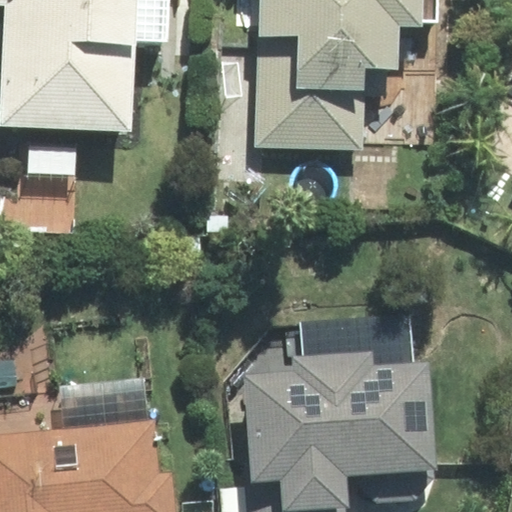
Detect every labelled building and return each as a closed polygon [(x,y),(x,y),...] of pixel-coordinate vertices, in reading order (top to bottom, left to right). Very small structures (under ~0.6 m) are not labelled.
[(0,46),(0,132),(125,141),(130,46),(167,48),(169,0),(0,0),(0,11),(2,11),(0,46)] [(252,152),(360,155),(363,98),(381,98),(381,79),(387,79),(389,32),(413,34),(413,28),(433,28),(433,0),(240,0),(239,35),(255,35),(252,152)] [(382,211),(424,207),(421,177),(380,181),(382,211)] [(361,374),(360,360),(280,366),(281,380),(231,382),(239,495),(244,495),(244,511),(341,511),(340,487),(364,506),(404,504),(425,481),(419,371),(361,374)] [(145,427),(0,436),(0,511),(162,511),(160,480),(148,480),(145,427)]
